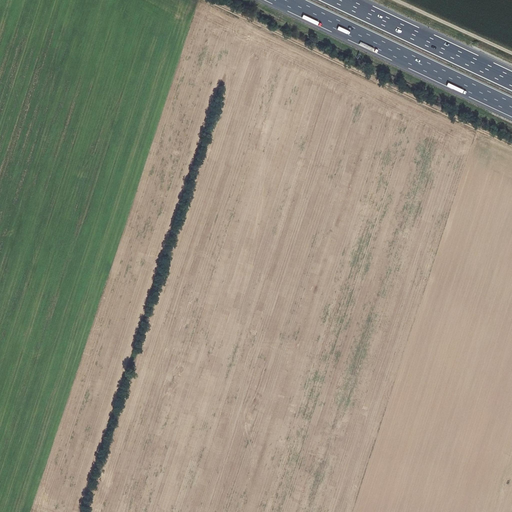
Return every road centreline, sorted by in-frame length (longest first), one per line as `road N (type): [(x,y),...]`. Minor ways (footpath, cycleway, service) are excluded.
road 1 (track): [(511,146),(204,0)]
road 2 (motorway): [(282,0),(511,107)]
road 3 (motorway): [(511,80),(340,0)]
road 4 (track): [(394,0),(511,53)]
